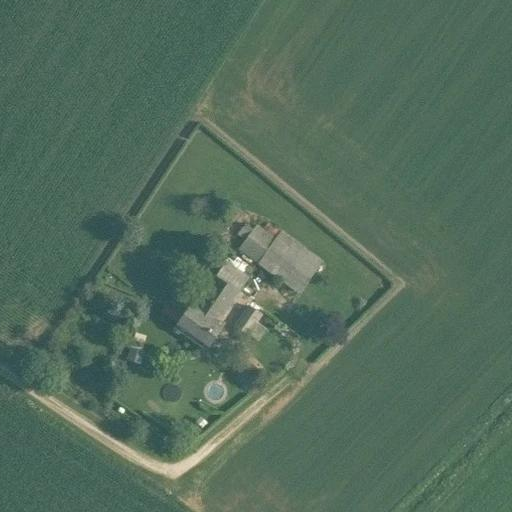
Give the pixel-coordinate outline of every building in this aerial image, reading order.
[(322,264),(281,233),(277,240),(258,226),(239,251),(300,295),(322,264)] [(214,340),(224,326),(225,325),(220,321),(250,278),(226,261),(196,304),(193,302),(175,328),(207,351),(214,340)] [(262,315),(249,306),(234,327),(248,337),(262,315)] [(124,358),(139,362),(142,351),(127,347),(124,358)] [(240,374),(251,386),(263,375),(251,363),(240,374)]
